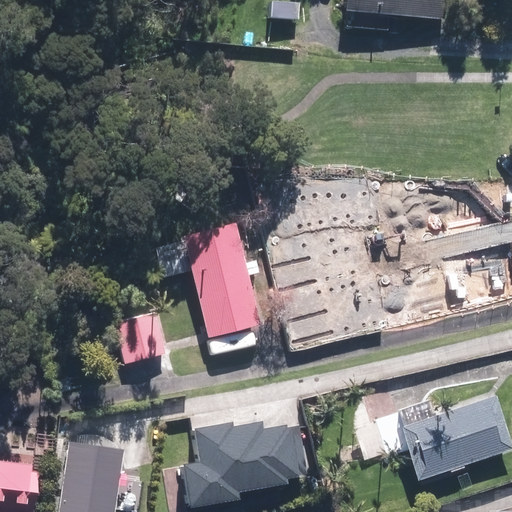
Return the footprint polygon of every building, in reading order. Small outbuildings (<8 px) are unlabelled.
[(441,0),(340,0),(339,13),(440,20),(441,0)] [(296,3),(266,2),(266,20),(295,20),(296,3)] [(342,235),(334,198),(286,208),(294,246),(342,235)] [(177,239),(204,339),(256,325),(229,225),(177,239)] [(393,255),(388,234),(348,243),(356,277),(369,274),(379,317),(462,298),(449,242),(393,255)] [(166,354),(156,313),(114,323),(124,364),(166,354)] [(511,383),(409,412),(426,473),(511,449),(511,383)] [(386,458),(367,416),(345,426),(364,468),(386,458)] [(193,429),(200,463),(183,466),(191,509),(240,500),(239,492),(288,484),(288,479),(309,475),(300,425),(288,427),(287,424),(264,428),(263,422),(234,427),(233,422),(193,429)] [(110,511),(120,450),(64,442),(52,511),(110,511)] [(0,460),(0,511),(29,511),(35,465),(0,460)]
